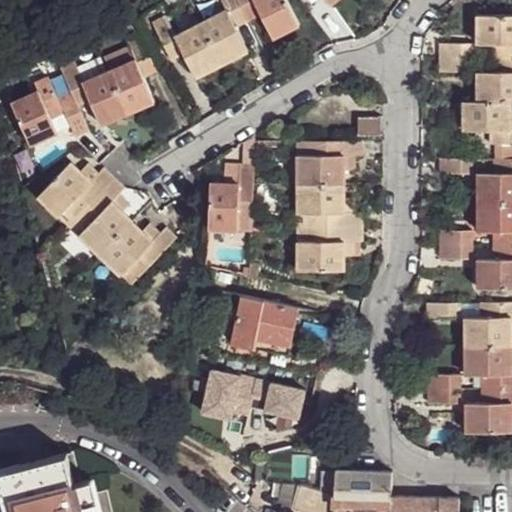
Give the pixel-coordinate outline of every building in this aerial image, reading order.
[(223,0),(227,8),(231,16),(245,9),(239,0),(223,0)] [(239,0),(245,9),(257,3),(254,0),(239,0)] [(254,0),(257,3),(261,13),(274,39),(300,25),(287,0),(254,0)] [(257,3),(245,9),(249,19),(261,13),(257,3)] [(249,52),(236,26),(231,16),(227,8),(175,33),(185,52),(197,77),(249,52)] [(231,16),(236,26),(249,19),(245,9),(231,16)] [(185,52),(175,33),(165,14),(151,21),(170,60),(185,52)] [(511,15),(475,16),(476,44),(506,44),(511,44),(511,15)] [(102,56),(108,70),(135,58),(143,75),(155,71),(139,32),(126,37),(129,44),(102,56)] [(469,58),(469,44),(438,44),(438,57),(469,58)] [(476,44),(469,44),(469,58),(496,58),(506,58),(506,44),(476,44)] [(469,72),(469,58),(438,57),(438,72),(469,72)] [(108,70),(83,81),(86,87),(90,96),(104,125),(155,103),(143,75),(135,58),(108,70)] [(506,73),(506,58),(496,58),(496,73),(506,73)] [(61,66),(73,93),(86,87),(83,81),(74,60),(61,66)] [(511,72),(506,73),(496,73),(478,72),(478,100),(510,100),(511,100),(511,72)] [(36,81),(39,88),(46,103),(58,99),(48,77),(36,81)] [(86,87),(73,93),(77,102),(90,96),(86,87)] [(46,103),(39,88),(12,99),(33,144),(59,133),(50,113),(46,103)] [(58,99),(46,103),(50,113),(63,108),(58,99)] [(464,128),(487,128),(501,128),(510,128),(510,100),(478,100),(464,100),(464,128)] [(64,111),(75,136),(90,130),(78,104),(64,111)] [(360,137),(382,137),(382,118),(360,118),(360,137)] [(511,127),(510,128),(501,128),(501,144),(511,143),(511,127)] [(501,128),(487,128),(488,144),(493,144),(501,144),(501,128)] [(345,185),(346,165),(346,155),(356,155),(363,155),(363,143),(301,143),(301,184),(345,185)] [(511,143),(501,144),(493,144),(493,159),(509,160),(511,159),(511,143)] [(346,155),(346,165),(356,166),(356,155),(346,155)] [(469,159),(438,159),(438,172),(469,173),(469,159)] [(509,160),(493,159),(491,159),(491,174),(509,175),(509,160)] [(92,180),(81,170),(71,160),(37,196),(131,284),(176,237),(166,226),(161,232),(154,239),(143,229),(124,211),(112,200),(120,192),(125,187),(104,167),(98,172),(92,180)] [(88,162),(81,170),(92,180),(98,172),(88,162)] [(242,168),(242,175),(242,187),(232,187),(215,187),(213,231),(254,232),(256,169),(242,168)] [(511,174),(509,175),(491,174),(478,174),(477,231),(497,231),(507,231),(511,230),(511,174)] [(242,187),(242,175),(232,175),(232,187),(242,187)] [(300,213),(345,213),(345,203),(345,185),(301,184),(300,213)] [(132,204),(120,192),(112,200),(124,211),(132,204)] [(345,213),(356,213),(356,202),(345,203),(345,213)] [(364,213),(356,213),(345,213),(300,213),(300,240),(344,240),(355,241),(363,240),(364,213)] [(151,221),(143,229),(154,239),(161,232),(151,221)] [(439,244),(470,244),(469,230),(439,230),(439,244)] [(507,231),(497,231),(497,245),(507,245),(507,231)] [(344,270),(344,253),(344,240),(300,240),(300,270),(344,270)] [(344,240),(344,253),(354,252),(355,241),(344,240)] [(470,258),(470,244),(439,244),(439,258),(470,258)] [(507,261),(507,245),(497,245),(497,261),(507,261)] [(511,260),(507,261),(497,261),(475,261),(476,289),(511,288),(511,260)] [(258,336),(291,344),(299,308),(242,295),(234,342),(255,347),(258,336)] [(511,303),(496,304),(496,318),(511,318),(511,303)] [(425,317),(457,318),(457,304),(425,304),(425,317)] [(496,318),(496,304),(486,304),(485,318),(496,318)] [(511,318),(496,318),(485,318),(464,318),(465,375),(487,375),(495,374),(511,374),(511,318)] [(289,354),(291,344),(258,336),(255,347),(289,354)] [(305,391),(212,373),(204,416),(226,420),(227,413),(236,414),(249,417),(250,409),(300,419),(305,391)] [(425,388),(457,388),(457,374),(425,374),(425,388)] [(495,374),(487,375),(487,388),(495,389),(495,374)] [(511,374),(495,374),(495,389),(511,388),(511,374)] [(457,402),(457,388),(425,388),(425,401),(457,402)] [(496,404),(495,389),(487,388),(486,404),(496,404)] [(511,388),(495,389),(496,404),(511,403),(511,388)] [(511,403),(496,404),(486,404),(465,405),(464,432),(511,431),(511,403)] [(236,414),(227,413),(226,420),(235,421),(236,414)] [(74,451),(0,469),(0,511),(91,511),(91,510),(96,509),(88,479),(82,481),(74,451)] [(335,495),(392,498),(392,495),(393,474),(353,471),(338,470),(335,495)] [(334,511),(335,495),(300,483),(294,506),(311,511),(334,511)] [(390,511),(392,498),(335,495),(334,511),(390,511)] [(460,511),(461,498),(424,498),(392,495),(392,498),(390,511),(460,511)]
